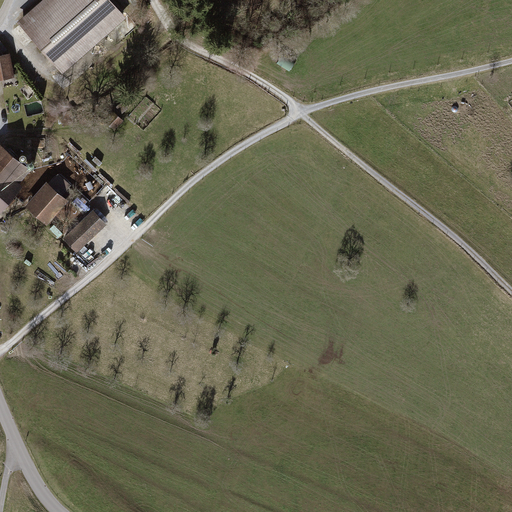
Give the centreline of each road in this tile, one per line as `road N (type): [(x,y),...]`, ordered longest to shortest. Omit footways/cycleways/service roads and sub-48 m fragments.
road 1 (track): [(299,112),(180,194),(0,351)]
road 2 (track): [(299,112),(511,289)]
road 3 (track): [(299,112),(282,94),(160,25),(148,0)]
road 4 (unclassified): [(59,511),(35,481),(0,404)]
